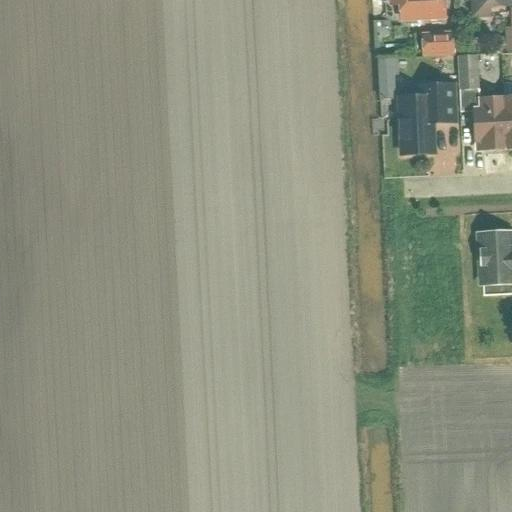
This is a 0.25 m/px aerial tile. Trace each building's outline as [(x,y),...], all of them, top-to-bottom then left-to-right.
[(390,0),(391,7),(407,6),(407,22),(444,20),(443,0),(390,0)] [(511,0),(472,0),(473,18),(490,18),(489,1),(505,1),(505,6),(511,5),(511,0)] [(422,59),(454,56),(452,32),(420,34),(422,59)] [(474,113),(475,145),(476,153),(484,152),(506,151),(503,99),(479,101),(477,57),(458,58),(461,114),(474,113)] [(402,156),(434,155),(433,124),(455,123),(454,87),(419,89),(419,99),(400,100),(402,156)] [(506,151),(511,150),(511,98),(503,99),(506,151)] [(511,246),(511,235),(481,236),(481,252),(479,255),(480,264),(482,266),(483,281),(511,279),(511,246)]
